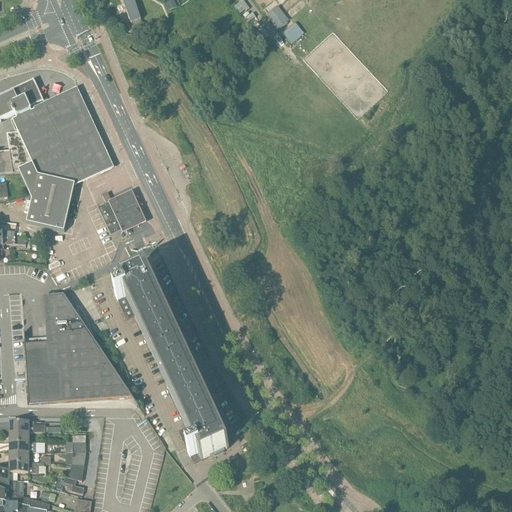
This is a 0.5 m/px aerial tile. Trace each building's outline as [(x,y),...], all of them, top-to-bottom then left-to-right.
[(122,0),(131,24),(141,21),(134,0),(122,0)] [(177,9),(173,0),(171,0),(166,2),(170,11),(177,9)] [(280,30),(288,24),(287,23),(289,21),(278,7),(266,16),(277,30),(279,29),(280,30)] [(292,45),(304,34),(295,24),(283,35),(292,45)] [(0,121),(15,115),(17,119),(32,112),(30,108),(39,104),(31,87),(0,100),(0,121)] [(32,112),(17,119),(13,121),(18,133),(30,157),(34,165),(19,172),(32,201),(27,225),(64,233),(75,185),(111,168),(96,136),(98,135),(99,133),(95,125),(93,124),(91,124),(76,92),(32,112)] [(18,133),(7,134),(10,153),(0,154),(0,176),(6,175),(19,172),(34,165),(30,157),(30,158),(30,157),(18,133)] [(0,200),(8,199),(7,190),(0,190),(0,200)] [(112,203),(108,194),(102,197),(106,206),(99,209),(111,237),(118,233),(122,231),(110,204),(112,203)] [(0,237),(3,237),(15,238),(15,233),(3,231),(2,230),(0,230),(0,229),(0,237)] [(3,237),(0,237),(0,251),(2,251),(4,251),(4,246),(16,245),(26,246),(26,240),(15,238),(3,237)] [(221,437),(223,436),(153,284),(150,286),(148,281),(150,279),(147,272),(120,285),(121,286),(118,288),(117,286),(112,289),(118,301),(126,298),(195,448),(188,452),(193,464),(199,461),(198,460),(201,458),(202,461),(229,448),(225,440),(223,441),(221,437)] [(44,298),(46,331),(47,340),(25,341),(27,362),(29,406),(132,398),(64,297),(44,298)] [(10,424),(10,434),(29,434),(46,434),(46,427),(34,427),(34,424),(29,424),(10,424)] [(29,434),(10,434),(10,444),(29,444),(29,434)] [(29,453),(30,454),(36,454),(36,445),(30,444),(29,444),(10,444),(10,454),(29,455),(29,453)] [(37,444),(38,455),(46,454),(46,444),(37,444)] [(86,444),(73,444),(73,454),(87,454),(86,444)] [(29,455),(10,454),(9,464),(29,465),(29,455)] [(87,454),(73,454),(72,466),(85,466),(87,454)] [(44,464),(41,464),(41,465),(29,465),(9,464),(9,472),(9,475),(38,475),(39,467),(44,467),(44,464)] [(85,466),(72,466),(70,479),(77,482),(77,481),(83,483),(85,466)] [(9,475),(9,472),(0,471),(0,482),(9,482),(9,475)] [(77,482),(70,479),(66,478),(64,485),(73,487),(72,493),(84,496),(85,489),(76,487),(77,482)] [(9,482),(0,482),(0,491),(9,494),(24,499),(25,483),(9,482)] [(48,511),(50,506),(24,499),(9,494),(0,491),(0,504),(19,504),(30,508),(30,510),(42,511),(48,511)] [(40,500),(48,502),(51,494),(43,491),(40,500)] [(91,511),(93,503),(78,500),(75,511),(91,511)]
